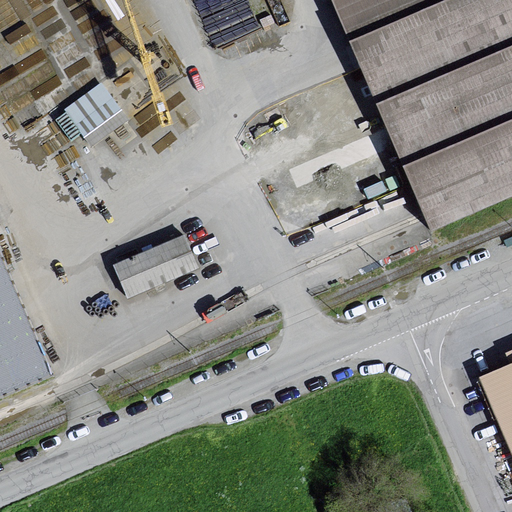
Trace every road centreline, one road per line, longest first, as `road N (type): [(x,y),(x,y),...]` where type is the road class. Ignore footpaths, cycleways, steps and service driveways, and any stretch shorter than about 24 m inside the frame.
road 1 (unclassified): [(0,486),(404,312)]
road 2 (unclassified): [(404,312),(487,511)]
